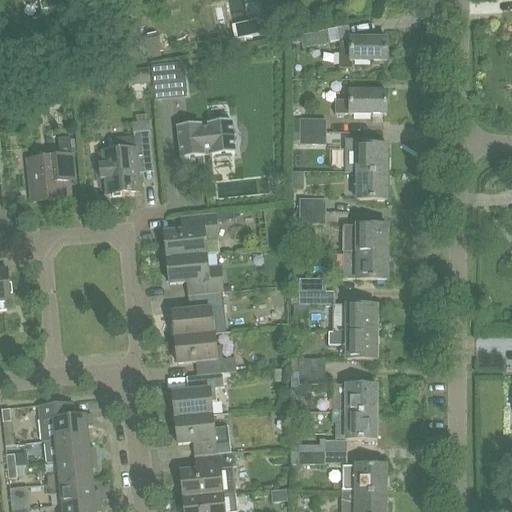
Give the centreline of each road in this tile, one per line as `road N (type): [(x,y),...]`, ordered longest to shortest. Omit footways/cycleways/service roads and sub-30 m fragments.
road 1 (residential): [(458,511),(466,143)]
road 2 (residential): [(54,377),(43,256),(59,238),(109,234),(128,249),(131,370)]
road 3 (residential): [(466,143),(460,0)]
road 4 (residential): [(143,511),(131,370)]
